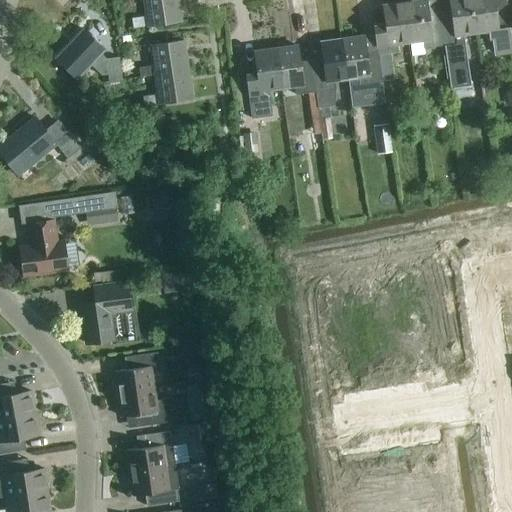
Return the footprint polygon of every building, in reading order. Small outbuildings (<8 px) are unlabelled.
[(143,0),(146,17),(131,19),(132,28),(181,21),(177,0),(143,0)] [(429,23),(425,0),(422,0),(404,3),(409,43),(410,43),(412,54),(420,53),(423,49),(444,46),(440,21),(429,23)] [(448,0),(451,20),(440,21),(444,46),(464,43),(463,35),(476,33),(470,0),(448,0)] [(495,14),(492,0),(470,0),(476,33),(489,31),(490,39),(494,39),(496,55),(511,52),(509,28),(506,12),(495,14)] [(382,6),(386,29),(374,31),(377,55),(379,70),(390,68),(388,54),(397,52),(396,45),(409,43),(404,3),(382,6)] [(105,50),(83,29),(55,59),(76,79),(90,64),(102,76),(108,75),(109,83),(123,81),(119,57),(107,59),(101,54),(105,50)] [(366,56),(363,36),(342,39),(347,79),(360,77),(361,84),(381,82),(379,70),(377,55),(366,56)] [(312,68),(321,139),(332,138),(329,119),(331,119),(329,106),(334,105),(335,89),(334,81),(347,79),(342,39),(320,43),(323,66),(312,68)] [(188,70),(184,41),(150,46),(153,66),(138,68),(140,77),(154,75),(188,70)] [(300,69),(297,46),(275,49),(281,88),(293,86),(295,95),(308,93),(315,140),(321,139),(312,68),(300,69)] [(254,52),(257,75),(245,77),(251,118),(271,115),(268,90),(281,88),(275,49),(254,52)] [(450,73),(467,71),(465,55),(448,57),(450,73)] [(154,75),(157,94),(142,96),(144,106),(192,99),(188,70),(154,75)] [(164,107),(135,112),(138,129),(166,124),(164,107)] [(44,130),(35,118),(0,146),(0,153),(17,174),(55,143),(67,157),(80,147),(58,119),(44,130)] [(378,139),(390,138),(388,123),(376,125),(378,139)] [(258,165),(256,133),(242,134),(242,137),(239,137),(241,167),(258,165)] [(136,214),(135,201),(85,208),(87,227),(117,223),(117,220),(124,219),(124,216),(136,214)] [(57,241),(54,220),(27,223),(30,245),(19,246),(24,277),(67,271),(63,240),(57,241)] [(184,275),(161,277),(163,292),(171,291),(171,292),(186,290),(184,275)] [(140,342),(135,307),(129,308),(126,284),(94,289),(96,303),(80,306),(86,344),(110,340),(111,346),(140,342)] [(124,357),(126,370),(114,371),(117,393),(153,387),(152,376),(160,375),(157,352),(124,357)] [(190,390),(192,416),(205,416),(203,367),(187,368),(188,383),(177,383),(177,391),(190,390)] [(0,419),(34,413),(31,391),(15,394),(13,382),(0,384),(0,419)] [(153,387),(117,393),(120,417),(132,415),(134,427),(172,422),(168,398),(155,400),(153,387)] [(34,413),(0,419),(0,454),(25,450),(23,437),(38,435),(34,413)] [(126,450),(129,472),(173,465),(169,432),(136,436),(137,449),(126,450)] [(47,492),(43,469),(28,471),(26,459),(0,463),(0,485),(3,485),(5,498),(47,492)] [(173,465),(129,472),(132,496),(144,494),(146,507),(179,502),(177,489),(179,489),(175,465),(173,465)] [(186,504),(218,499),(215,484),(184,489),(186,504)] [(49,511),(47,492),(5,498),(7,509),(0,510),(0,511),(49,511)]
